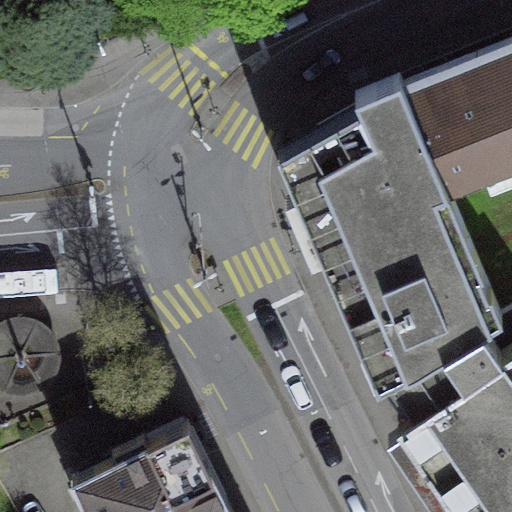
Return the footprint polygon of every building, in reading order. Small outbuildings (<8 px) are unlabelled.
[(511,151),(511,31),(402,75),(445,178),(511,151)] [(66,63),(64,64),(42,71),(39,72),(36,75),(35,79),(37,82),(39,85),(43,86),(47,84),(67,71),(69,69),(69,68),(69,66),(68,64),(66,63)] [(445,178),(402,75),(280,144),(378,377),(498,302),(445,178)] [(511,151),(445,178),(498,302),(511,293),(511,151)] [(425,446),(423,448),(426,453),(428,451),(451,484),(449,486),(451,489),(453,488),(469,511),(511,511),(511,293),(498,302),(378,377),(425,446)] [(52,376),(60,357),(57,338),(44,322),(26,315),(6,318),(0,322),(0,384),(17,391),(37,388),(52,376)] [(225,511),(233,509),(186,416),(71,473),(90,511),(225,511)]
